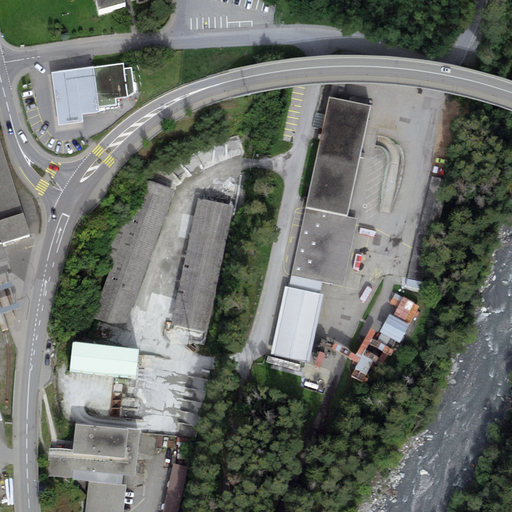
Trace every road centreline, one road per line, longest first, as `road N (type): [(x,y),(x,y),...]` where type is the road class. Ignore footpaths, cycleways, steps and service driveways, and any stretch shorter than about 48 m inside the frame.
road 1 (primary): [(83,181),(149,116),(242,78),(395,68),(511,94)]
road 2 (primary): [(29,511),(30,369),(69,205)]
road 3 (track): [(336,371),(285,511)]
